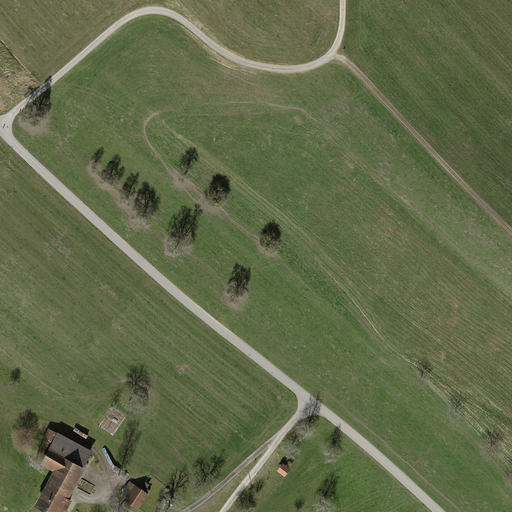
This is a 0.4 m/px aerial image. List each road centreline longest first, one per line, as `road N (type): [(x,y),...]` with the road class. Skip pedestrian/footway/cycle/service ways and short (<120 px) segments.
road 1 (track): [(0,125),(149,9),(171,13),(227,55),(262,68),(299,69),(333,54),(342,0)]
road 2 (track): [(310,400),(131,255),(0,129)]
road 3 (track): [(511,233),(333,54)]
road 4 (track): [(440,511),(310,400)]
road 5 (track): [(283,431),(185,511)]
